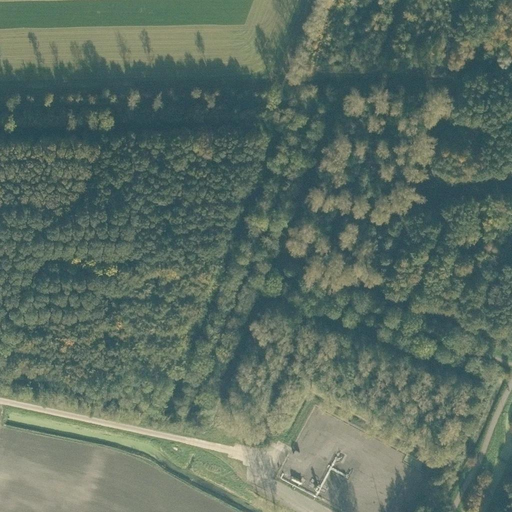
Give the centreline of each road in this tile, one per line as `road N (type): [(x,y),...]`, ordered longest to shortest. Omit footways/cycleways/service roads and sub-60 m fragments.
road 1 (unknown): [(259,264),(183,439)]
road 2 (unclassified): [(511,381),(452,511)]
